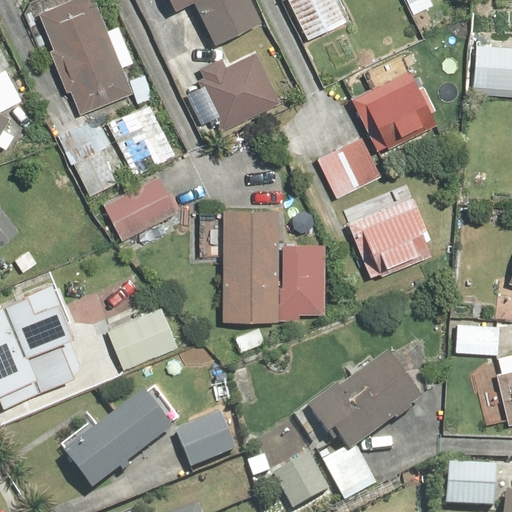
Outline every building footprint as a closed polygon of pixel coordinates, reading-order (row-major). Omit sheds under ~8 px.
[(90,0),(65,0),(35,13),(50,48),(46,50),(64,93),(68,91),(78,115),(130,93),(90,0)] [(246,0),(164,0),(169,10),(188,1),(210,44),(257,21),(246,0)] [(427,0),(404,0),(412,16),(431,7),(427,0)] [(511,47),(472,45),(470,88),(511,89),(511,47)] [(196,68),(199,75),(196,77),(221,131),(279,104),(253,50),(220,65),(217,58),(196,68)] [(408,69),(348,100),(375,153),(434,123),(429,113),(433,110),(421,86),(417,87),(408,69)] [(147,103),(106,123),(132,176),(173,156),(147,103)] [(358,137),(314,159),(334,199),(378,177),(358,137)] [(175,210),(156,175),(98,206),(118,241),(175,210)] [(410,196),(344,223),(367,277),(433,250),(410,196)] [(321,244),(280,244),(279,287),(276,287),(275,209),(219,209),(220,322),(276,321),(296,321),(296,314),(320,314),(321,244)] [(0,210),(0,244),(16,232),(0,210)] [(48,285),(0,303),(0,406),(71,378),(78,361),(48,285)] [(159,310),(106,332),(121,368),(174,346),(159,310)] [(497,324),(454,321),(452,353),(495,356),(497,324)] [(258,327),(234,337),(242,355),(266,344),(258,327)] [(421,400),(386,352),(336,388),(333,384),(302,407),(324,436),(329,432),(346,454),(421,400)] [(511,368),(493,373),(505,424),(511,422),(511,368)] [(139,391),(58,453),(88,491),(168,429),(139,391)] [(232,452),(218,414),(173,431),(186,468),(232,452)] [(306,454),(269,476),(291,511),(327,490),(306,454)] [(494,465),(445,463),(443,505),(492,507),(494,465)] [(511,511),(511,493),(503,492),(499,511),(511,511)] [(198,511),(194,499),(161,511),(198,511)]
